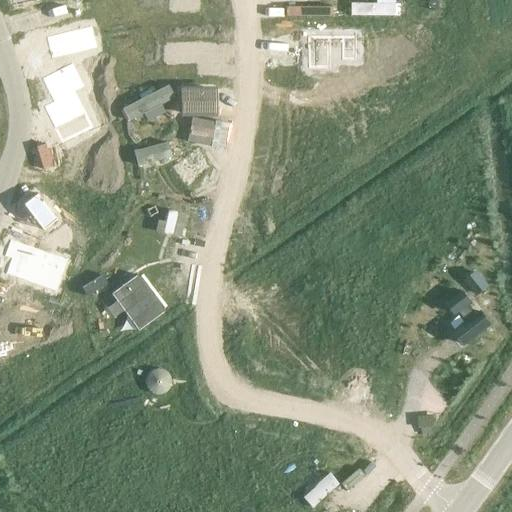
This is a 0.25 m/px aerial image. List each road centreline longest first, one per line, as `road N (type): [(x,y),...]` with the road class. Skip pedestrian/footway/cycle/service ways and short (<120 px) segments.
road 1 (residential): [(247,0),(248,109),(211,239),(213,376),(254,406),(341,418),(378,432),(429,485)]
road 2 (residential): [(0,182),(16,136),(0,53)]
